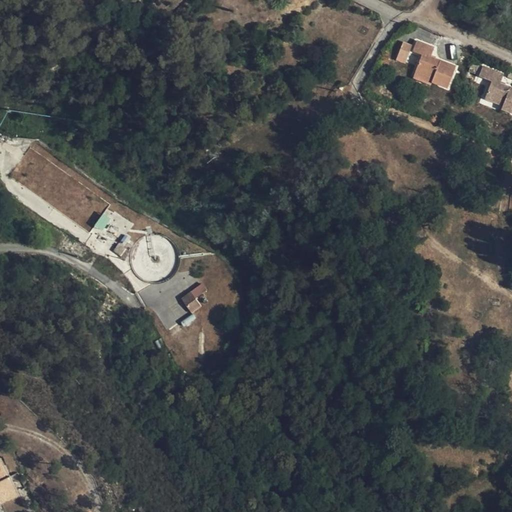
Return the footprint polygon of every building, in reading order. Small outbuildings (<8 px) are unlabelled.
[(440,72),(439,75),(452,82),(461,66),(438,54),(444,44),(427,34),(422,43),(433,49),(426,64),(440,72)] [(405,63),(413,45),(403,41),(395,59),(405,63)] [(436,79),(439,75),(440,72),(426,64),(422,72),(436,79)] [(511,87),(505,84),(508,74),(486,66),(483,76),(495,81),(490,97),(507,103),(506,107),(511,109),(511,87)] [(0,131),(0,174),(13,192),(97,248),(124,274),(190,377),(225,377),(246,295),(224,258),(152,219),(112,195),(39,138),(14,138),(0,131)] [(0,503),(0,504),(19,495),(18,492),(10,477),(5,465),(1,458),(0,457),(0,503)] [(18,473),(10,477),(18,492),(26,488),(18,473)]
